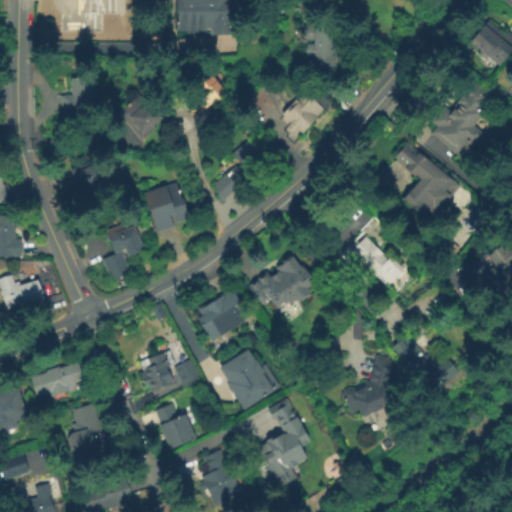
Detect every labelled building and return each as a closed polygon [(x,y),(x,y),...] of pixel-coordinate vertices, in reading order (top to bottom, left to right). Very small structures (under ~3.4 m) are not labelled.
[(94,0),(94,6),(94,35),(74,35),(74,31),(63,31),(63,12),(74,12),(74,0),(94,0)] [(231,0),(231,34),(178,34),(178,0),(231,0)] [(470,42),(490,17),(511,33),(511,49),(506,57),(499,52),(493,60),(470,42)] [(340,24),(339,66),(312,65),(313,23),(340,24)] [(511,88),(501,77),(511,65),(511,88)] [(220,112),(201,129),(180,104),(212,76),(229,96),(216,108),(220,112)] [(428,133),(433,128),(427,122),(439,106),(446,111),(459,96),(452,90),(464,78),(490,98),(468,125),(479,134),(468,148),(464,145),(454,156),(428,133)] [(98,84),(97,114),(61,113),(61,95),(72,95),(72,79),(98,79),(98,84)] [(280,120),(313,85),(332,104),(302,136),(296,130),(294,133),(280,120)] [(156,129),(145,140),(119,116),(139,94),(158,111),(157,113),(164,120),(156,129)] [(248,184),(223,202),(211,185),(240,164),(232,154),(255,137),(275,164),(248,184)] [(418,182),(393,160),(409,142),(460,188),(433,218),(426,212),(421,217),(402,201),(418,182)] [(73,171),(101,160),(113,192),(84,202),(73,171)] [(0,178),(2,178),(8,199),(0,201),(0,178)] [(154,190),(180,183),(190,220),(174,224),(175,228),(156,233),(147,203),(141,205),(136,188),(152,183),(154,190)] [(0,216),(17,217),(16,238),(29,239),(28,256),(0,255),(0,216)] [(130,276),(111,282),(104,259),(113,256),(106,234),(135,224),(144,252),(125,258),(130,276)] [(346,253),(361,237),(387,261),(391,256),(403,266),(384,288),(346,253)] [(511,252),(511,279),(495,291),(486,276),(498,268),(490,255),(507,244),(511,252)] [(315,284),(279,311),(271,300),(264,305),(249,285),(292,253),(315,284)] [(0,287),(0,280),(14,276),(18,287),(40,280),(46,301),(8,314),(0,287)] [(213,343),(194,313),(229,291),(248,320),(213,343)] [(161,304),(170,317),(162,323),(153,309),(161,304)] [(427,354),(436,367),(449,358),(460,374),(428,397),(395,349),(414,335),(427,354)] [(140,363),(171,352),(175,365),(166,368),(172,384),(150,392),(140,363)] [(219,369),(249,352),(258,369),(265,365),(278,388),(241,408),(219,369)] [(396,403),(365,417),(361,409),(350,414),(341,393),(371,380),(375,356),(397,362),(390,390),(396,403)] [(176,370),(192,361),(202,378),(185,387),(176,370)] [(79,364),(83,379),(69,384),(71,392),(38,401),(32,377),(79,364)] [(0,387),(15,383),(25,415),(13,419),(16,427),(0,431),(0,387)] [(288,398),(315,444),(307,448),(313,458),(293,468),(299,479),(284,487),(262,447),(286,435),(271,408),(288,398)] [(93,405),(110,450),(78,462),(68,435),(78,432),(71,413),(93,405)] [(173,405),(178,419),(187,416),(197,441),(170,451),(155,412),(173,405)] [(213,471),(206,460),(220,452),(226,463),(232,460),(240,472),(233,476),(238,485),(232,489),(236,497),(216,508),(199,479),(213,471)] [(24,455),(30,472),(7,481),(1,463),(24,455)] [(104,511),(81,511),(77,493),(128,480),(134,504),(104,511)] [(19,511),(15,496),(28,493),(29,500),(38,498),(35,488),(50,484),(56,511),(19,511)]
